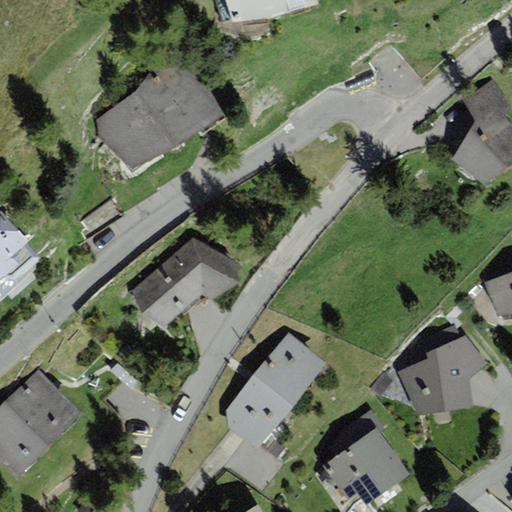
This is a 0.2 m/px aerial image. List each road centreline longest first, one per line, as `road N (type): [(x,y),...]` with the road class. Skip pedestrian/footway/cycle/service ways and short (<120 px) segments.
road 1 (residential): [(395,128),(361,105),(333,108),(180,205),(0,361)]
road 2 (residential): [(395,128),(249,306),(201,379),(138,511)]
road 3 (residential): [(511,27),(395,128)]
